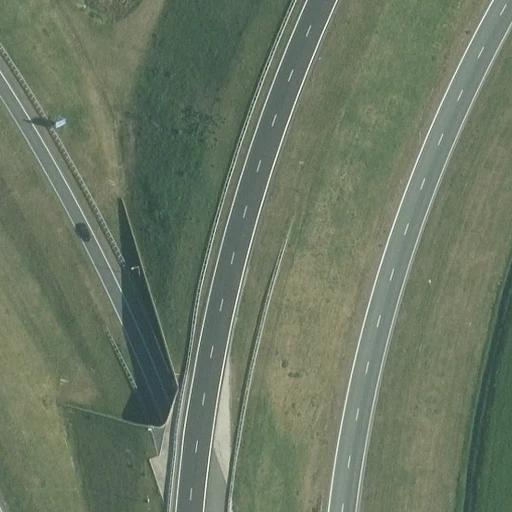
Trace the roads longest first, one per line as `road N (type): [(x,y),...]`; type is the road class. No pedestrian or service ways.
road 1 (trunk): [(341,511),(396,258),(447,119),(509,0)]
road 2 (trunk): [(322,0),(233,246),(188,511)]
road 3 (trunk): [(200,511),(109,281),(0,85)]
